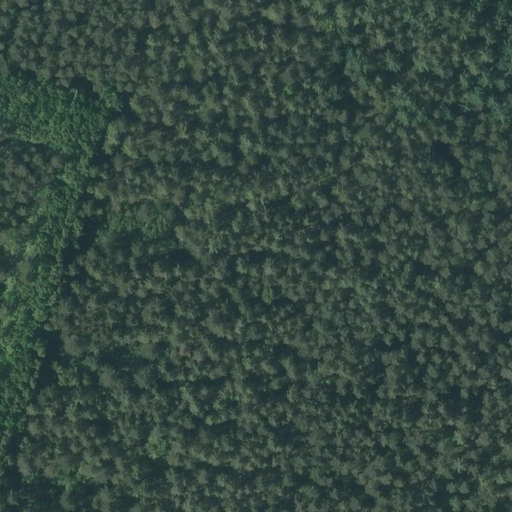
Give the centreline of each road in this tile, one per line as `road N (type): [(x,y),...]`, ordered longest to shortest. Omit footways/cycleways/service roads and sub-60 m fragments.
road 1 (track): [(284,511),(333,0)]
road 2 (track): [(149,0),(133,72),(97,138),(0,471)]
